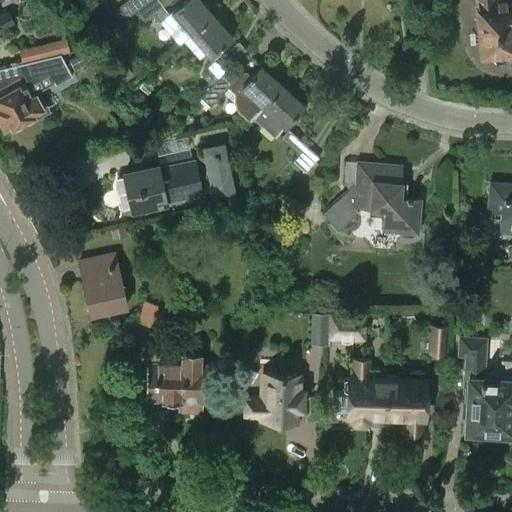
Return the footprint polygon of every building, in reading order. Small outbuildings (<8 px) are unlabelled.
[(129,0),(125,3),(116,10),(123,20),(133,13),(149,0),(129,0)] [(167,16),(155,0),(149,0),(133,13),(141,23),(153,14),(159,22),(167,16)] [(159,22),(158,23),(177,45),(190,35),(211,16),(198,0),(183,0),(170,12),(167,16),(159,22)] [(476,0),(482,56),(491,55),(491,59),(495,63),(499,63),(503,62),(506,59),(505,54),(511,52),(511,0),(493,2),(493,0),(476,0)] [(0,29),(10,24),(12,19),(9,13),(4,12),(0,14),(0,29)] [(211,16),(190,35),(209,57),(208,57),(208,58),(231,39),(230,38),(211,16)] [(67,39),(20,51),(23,62),(69,50),(67,39)] [(81,52),(69,59),(75,70),(87,63),(81,52)] [(241,87),(235,81),(213,61),(206,67),(217,79),(195,102),(203,109),(209,107),(228,87),(234,93),(234,102),(237,110),(249,121),(252,118),(259,111),(256,108),(260,105),(241,88),(240,89),(239,88),(241,87)] [(106,71),(113,82),(127,74),(120,62),(106,71)] [(260,65),(241,87),(239,88),(240,89),(241,88),(260,105),(262,107),(281,86),(260,67),(261,66),(260,65)] [(18,76),(6,80),(0,83),(0,120),(4,128),(2,129),(3,131),(41,110),(40,108),(43,107),(45,101),(41,95),(36,93),(32,93),(29,95),(23,83),(26,82),(25,81),(22,83),(18,76)] [(262,107),(259,111),(252,118),(274,138),(303,106),(303,105),(302,105),(281,86),(262,107)] [(292,162),(304,173),(318,158),(287,130),(281,137),(299,154),(292,162)] [(221,145),(203,149),(213,199),(232,195),(221,145)] [(129,209),(164,202),(164,199),(199,192),(193,161),(157,169),(157,167),(122,174),(129,209)] [(356,161),(355,184),(321,213),(331,224),(353,205),(353,207),(382,209),(380,229),(416,232),(419,197),(399,196),(401,165),(356,161)] [(511,183),(489,182),(487,210),(499,211),(498,231),(511,232),(511,183)] [(204,195),(193,197),(195,208),(206,206),(204,195)] [(112,237),(124,235),(122,227),(111,229),(112,237)] [(90,314),(125,306),(113,252),(78,260),(90,314)] [(145,300),(139,322),(158,326),(163,305),(145,300)] [(324,343),(325,314),(312,313),(311,343),(324,343)] [(361,315),(353,315),(327,314),(326,337),(360,339),(361,315)] [(444,327),(430,326),(429,350),(442,351),(444,327)] [(511,381),(481,380),(484,339),(459,337),(458,355),(465,356),(462,404),(467,405),(465,431),(511,434),(511,381)] [(183,353),(181,353),(181,362),(169,361),(169,352),(146,351),(144,399),(180,400),(179,411),(200,412),(202,363),(200,363),(201,354),(199,354),(199,351),(195,348),(186,347),(183,351),(183,353)] [(296,363),(262,362),(261,397),(245,396),(245,415),(260,416),(260,418),(278,419),(278,421),(279,422),(279,423),(281,425),(282,425),(283,426),(285,426),(286,426),(288,426),(289,425),(290,425),(291,424),(292,423),(292,422),(293,421),(293,420),(295,420),(295,409),(302,409),(303,389),(299,389),(299,375),(296,374),(296,363)] [(366,376),(366,368),(351,367),(351,376),(348,376),(348,378),(343,379),(342,411),(346,411),(346,414),(382,415),(383,377),(366,376)] [(407,378),(383,377),(382,415),(402,416),(402,432),(421,433),(423,379),(423,371),(408,370),(407,378)]
